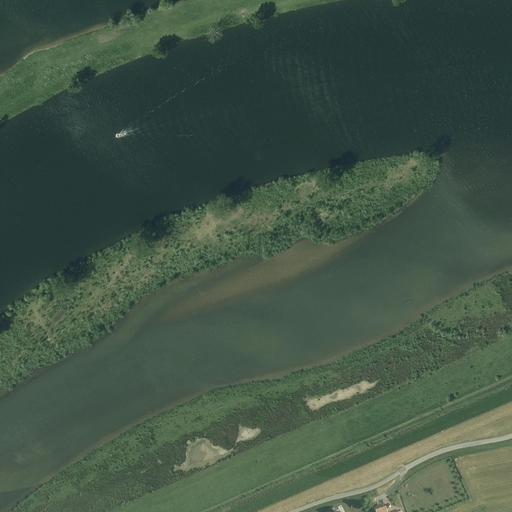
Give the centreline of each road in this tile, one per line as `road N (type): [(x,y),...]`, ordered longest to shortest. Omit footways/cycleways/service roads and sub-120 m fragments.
road 1 (track): [(511,377),(206,511)]
road 2 (unclassified): [(293,511),(378,485),(443,450),(511,435)]
